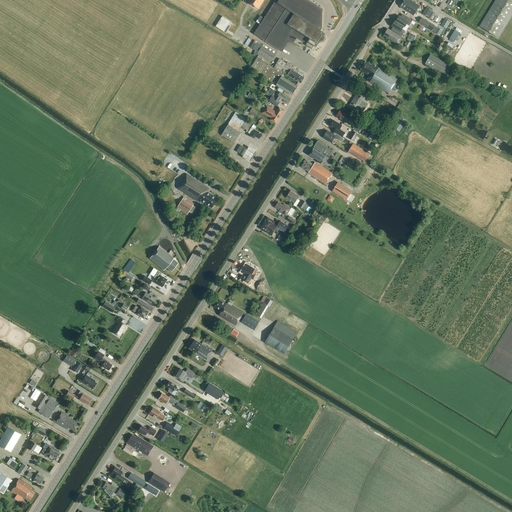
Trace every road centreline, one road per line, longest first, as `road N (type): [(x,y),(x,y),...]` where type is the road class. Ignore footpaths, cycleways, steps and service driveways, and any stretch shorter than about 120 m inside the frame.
road 1 (unclassified): [(71,511),(398,0)]
road 2 (track): [(508,511),(241,351)]
road 3 (primary): [(189,270),(354,8)]
road 4 (primary): [(35,511),(189,270)]
road 5 (track): [(0,85),(123,169),(150,204)]
